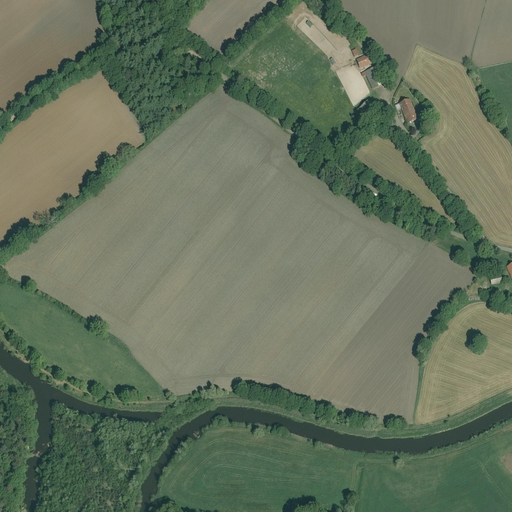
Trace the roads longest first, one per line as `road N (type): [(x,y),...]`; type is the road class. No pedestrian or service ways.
road 1 (residential): [(511,250),(463,238),(371,188),(169,29)]
road 2 (track): [(318,0),(367,49),(410,142),(483,243)]
road 3 (residential): [(169,29),(66,79),(0,128)]
